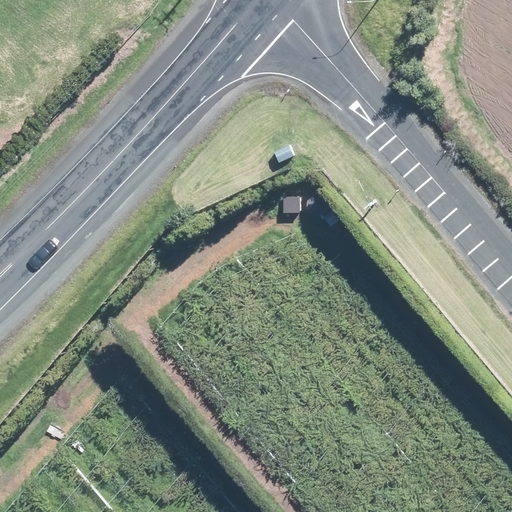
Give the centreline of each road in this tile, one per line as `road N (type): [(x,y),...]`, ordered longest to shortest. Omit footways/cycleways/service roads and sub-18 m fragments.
road 1 (secondary): [(256,0),(0,276)]
road 2 (unclassified): [(511,277),(332,63),(290,0)]
